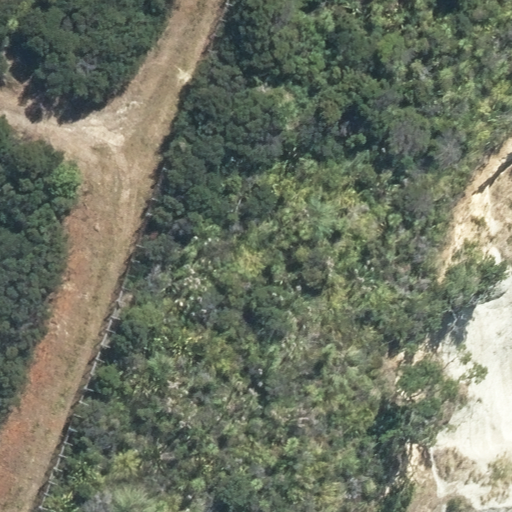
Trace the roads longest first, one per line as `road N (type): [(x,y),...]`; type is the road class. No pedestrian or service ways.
road 1 (track): [(17,511),(199,0)]
road 2 (track): [(0,101),(142,154)]
